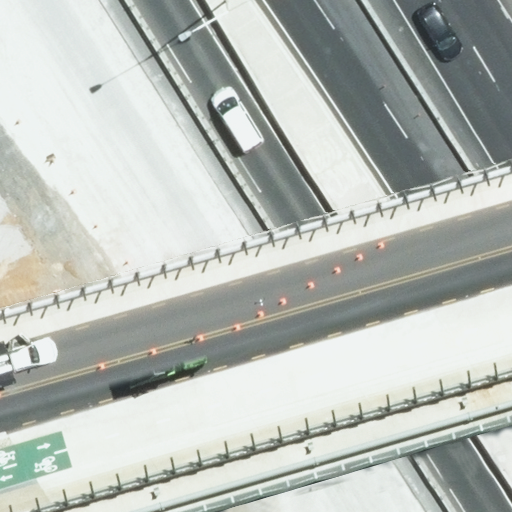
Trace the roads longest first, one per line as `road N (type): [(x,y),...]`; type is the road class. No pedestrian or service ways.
road 1 (motorway): [(489,511),(165,0)]
road 2 (tertiary): [(511,243),(0,392)]
road 3 (motorway): [(409,67),(511,226)]
road 4 (motorway): [(409,67),(511,190)]
